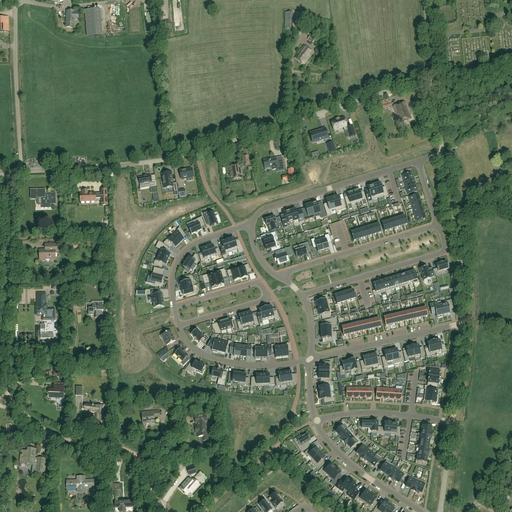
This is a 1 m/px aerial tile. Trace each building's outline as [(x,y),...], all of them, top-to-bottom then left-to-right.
[(67,11),(67,14),(66,14),(66,21),(66,28),(74,28),(75,20),(79,20),(79,12),(75,12),(75,11),(67,11)] [(0,17),(0,31),(9,31),(8,17),(0,17)] [(384,99),(384,100),(379,102),(382,110),(392,106),(389,98),(384,99)] [(405,102),(393,106),(400,124),(411,119),(405,102)] [(343,128),(344,131),(347,130),(348,130),(347,127),(344,118),(339,119),(335,120),(336,121),(331,122),(334,131),(343,128)] [(352,126),(347,127),(348,130),(347,130),(349,137),(356,135),(352,126)] [(325,129),(310,133),(313,143),(328,138),(325,129)] [(335,151),(332,142),(327,144),(329,152),(335,151)] [(276,159),(263,161),(264,168),(272,167),(272,170),(277,169),(277,171),(283,170),(284,171),(282,162),(276,163),(276,159)] [(231,180),(242,179),(240,165),(230,166),(231,180)] [(192,169),(180,171),(181,180),(187,179),(187,178),(193,177),(192,169)] [(289,176),(287,176),(282,177),(283,181),(288,180),(295,179),(293,169),(288,170),(289,176)] [(171,172),(162,174),(164,184),(165,184),(166,188),(173,187),(174,192),(178,191),(176,183),(173,184),(171,172)] [(157,187),(156,180),(152,181),(151,176),(146,176),(144,177),(144,176),(143,176),(144,177),(138,178),(140,187),(149,185),(150,188),(151,188),(152,194),(158,193),(157,187)] [(376,184),(374,185),(378,198),(384,196),(384,198),(388,196),(386,189),(382,190),(382,188),(380,182),(376,183),(376,184)] [(368,194),(365,195),(368,203),(372,201),(372,200),(378,198),(374,185),(371,186),(371,185),(367,186),(368,189),(369,193),(368,194)] [(45,189),(30,190),(31,190),(32,198),(41,198),(41,209),(51,208),(51,202),(56,202),(56,195),(45,195),(45,189)] [(354,191),(353,191),(356,203),(361,202),(362,206),(367,204),(364,192),(360,193),(360,191),(359,190),(358,190),(358,189),(354,190),(354,191)] [(82,194),(80,194),(80,202),(95,201),(95,193),(88,194),(88,190),(82,191),(82,194)] [(352,204),(356,203),(353,191),(352,192),(352,191),(347,192),(348,193),(347,193),(348,197),(344,198),(348,210),(353,209),(352,204)] [(419,194),(409,197),(411,203),(421,200),(419,194)] [(334,197),(332,198),(336,211),(345,208),(343,202),(340,203),(338,196),(337,196),(337,195),(334,196),(334,197)] [(327,205),(324,206),(327,216),(331,215),(330,211),(335,210),(336,211),(332,198),(330,199),(330,198),(326,199),(326,200),(327,205)] [(421,200),(411,203),(413,209),(422,206),(421,200)] [(311,204),(315,217),(320,216),(320,217),(321,218),(322,218),(325,217),(322,206),(319,207),(318,206),(317,203),(317,201),(313,203),(313,204),(311,204)] [(315,217),(311,204),(309,205),(308,204),(304,205),(306,210),(305,211),(302,212),(305,221),(309,220),(309,219),(315,217)] [(422,206),(413,209),(414,216),(424,212),(422,206)] [(293,209),(289,210),(293,222),(299,221),(299,223),(305,221),(302,212),(301,210),(301,211),(297,212),(296,211),(296,209),(293,210),(293,209)] [(284,215),(280,216),(284,228),(289,227),(288,224),(293,222),(289,210),(285,211),(286,212),(283,213),(283,214),(284,215)] [(209,214),(208,212),(203,214),(207,224),(208,225),(210,225),(211,226),(218,224),(218,223),(218,224),(214,213),(214,212),(209,214)] [(414,216),(416,222),(426,219),(424,212),(414,216)] [(188,227),(191,235),(192,235),(191,235),(195,233),(196,233),(195,233),(197,232),(198,232),(202,230),(202,231),(202,230),(201,229),(201,227),(204,226),(201,217),(197,220),(193,222),(194,225),(188,228),(188,227)] [(268,217),(263,219),(265,223),(266,226),(267,226),(270,233),(273,232),(283,229),(280,219),(275,220),(274,217),(269,218),(268,217)] [(180,228),(171,235),(180,244),(184,240),(185,240),(182,237),(184,234),(180,228)] [(263,241),(262,241),(263,244),(264,244),(264,245),(276,241),(275,236),(276,236),(275,232),(269,234),(270,237),(263,240),(263,241)] [(171,235),(163,243),(170,248),(172,246),(175,249),(175,248),(180,244),(171,235)] [(325,237),(320,239),(323,251),(324,250),(325,251),(328,250),(328,249),(329,249),(327,242),(331,241),(329,235),(325,236),(325,237)] [(227,240),(231,251),(237,249),(238,253),(243,252),(239,240),(235,242),(235,240),(234,238),(227,240)] [(314,239),(311,240),(313,246),(316,245),(318,252),(319,252),(319,253),(323,252),(322,251),(323,251),(320,239),(315,240),(314,239)] [(228,253),(231,251),(227,240),(225,241),(225,240),(221,241),(222,245),(223,246),(219,247),(223,259),(227,257),(226,255),(228,255),(228,253)] [(159,241),(155,248),(160,250),(158,255),(168,260),(171,254),(167,253),(167,251),(168,248),(163,244),(159,241)] [(265,246),(264,247),(265,250),(266,250),(266,251),(273,248),(274,251),(280,249),(279,246),(278,246),(276,241),(264,245),(265,246)] [(308,253),(310,252),(307,243),(299,246),(300,249),(294,250),(297,258),(300,257),(300,258),(302,257),(304,256),(304,255),(307,254),(307,253),(308,253)] [(39,250),(39,261),(45,261),(46,259),(49,259),(51,261),(55,261),(55,253),(57,253),(57,244),(45,245),(45,250),(39,250)] [(213,245),(207,247),(210,258),(216,256),(216,257),(220,256),(218,249),(215,250),(213,245)] [(202,255),(199,256),(201,263),(205,261),(205,260),(210,258),(207,247),(200,249),(202,253),(202,255)] [(275,261),(276,261),(278,265),(289,261),(286,253),(291,251),(290,247),(282,250),(283,254),(274,257),(275,261)] [(189,257),(183,267),(185,269),(184,269),(188,272),(194,263),(196,265),(199,262),(197,256),(195,254),(192,259),(189,257)] [(158,255),(154,264),(160,267),(161,265),(162,264),(165,266),(168,260),(158,255)] [(437,269),(434,270),(436,276),(441,274),(440,271),(448,269),(449,269),(448,267),(449,267),(448,262),(447,263),(446,262),(443,263),(443,262),(439,264),(436,265),(437,269)] [(248,265),(237,268),(241,279),(248,277),(247,275),(246,274),(251,272),(250,269),(249,269),(248,265)] [(424,267),(419,269),(420,274),(421,274),(424,281),(431,279),(431,278),(435,276),(433,269),(428,271),(427,267),(425,268),(424,267)] [(151,277),(150,281),(155,282),(155,285),(160,286),(160,284),(162,284),(163,280),(163,277),(162,276),(160,276),(161,270),(154,268),(153,274),(152,274),(151,277)] [(237,268),(227,271),(229,277),(233,276),(233,278),(234,281),(241,279),(237,268)] [(219,273),(214,275),(218,286),(224,284),(223,281),(222,278),(226,277),(224,269),(218,271),(219,273)] [(418,282),(415,271),(410,272),(413,284),(418,282)] [(410,272),(405,274),(409,285),(408,283),(412,281),(413,284),(410,272)] [(208,275),(202,277),(205,284),(210,282),(210,285),(211,288),(213,288),(213,289),(217,288),(217,287),(218,286),(214,275),(208,277),(208,275)] [(180,284),(179,285),(180,289),(181,289),(182,289),(194,286),(193,286),(192,280),(191,276),(183,278),(184,282),(180,283),(180,284)] [(378,282),(373,284),(375,291),(373,292),(374,296),(381,293),(378,282)] [(62,285),(52,285),(52,290),(56,290),(57,292),(57,296),(62,295),(62,285)] [(182,291),(181,291),(182,295),(183,295),(183,296),(188,294),(188,297),(197,294),(194,286),(182,289),(182,291)] [(152,297),(150,297),(151,303),(153,303),(154,308),(163,307),(162,294),(161,294),(160,291),(151,292),(152,297)] [(46,310),(46,305),(45,305),(45,294),(37,294),(37,305),(36,305),(36,315),(43,315),(43,320),(54,320),(54,310),(46,310)] [(320,301),(315,302),(316,306),(317,306),(318,308),(327,305),(329,305),(327,295),(320,297),(320,300),(320,301)] [(440,302),(443,316),(450,314),(449,310),(449,308),(453,307),(451,301),(440,303),(440,302)] [(440,302),(429,304),(431,312),(432,315),(436,314),(437,317),(438,317),(438,318),(442,317),(442,316),(443,316),(440,302)] [(102,305),(102,303),(92,303),(92,309),(88,309),(88,316),(96,316),(96,319),(102,319),(102,311),(103,311),(103,305),(102,305)] [(318,309),(317,309),(318,313),(319,313),(320,316),(321,315),(322,320),(331,318),(328,306),(327,305),(318,308),(318,309)] [(268,307),(265,308),(268,320),(274,318),(275,321),(279,320),(277,313),(276,311),(273,312),(271,306),(268,307)] [(259,313),(256,314),(257,316),(260,325),(263,324),(262,322),(268,320),(265,308),(261,309),(262,309),(259,310),(259,313)] [(246,313),(245,314),(249,328),(248,325),(254,324),(255,326),(258,325),(256,318),(253,319),(251,311),(251,312),(250,312),(249,311),(246,312),(246,313)] [(240,322),(237,323),(239,330),(243,329),(243,327),(248,326),(249,328),(245,314),(244,314),(243,313),(240,314),(240,315),(239,315),(238,315),(240,322)] [(228,318),(223,319),(227,330),(231,329),(232,333),(237,331),(234,321),(232,321),(231,321),(230,318),(228,319),(228,318)] [(325,326),(321,326),(321,332),(333,332),(332,326),(336,326),(335,318),(325,321),(325,326)] [(218,323),(212,325),(213,330),(214,330),(215,334),(221,332),(227,330),(223,319),(219,320),(220,321),(217,322),(218,323)] [(193,332),(191,335),(191,334),(194,337),(193,337),(196,341),(196,340),(199,343),(202,340),(204,343),(209,339),(205,334),(203,336),(200,332),(197,328),(193,331),(193,332)] [(164,334),(160,336),(162,340),(163,339),(167,346),(175,341),(173,336),(170,331),(164,334)] [(333,332),(321,332),(321,339),(325,339),(326,339),(326,343),(333,342),(333,332)] [(212,339),(207,347),(212,348),(212,351),(212,350),(213,351),(213,352),(217,353),(217,352),(219,352),(222,341),(212,339)] [(437,340),(433,341),(436,353),(442,352),(442,353),(446,352),(444,345),(441,345),(440,340),(439,340),(437,341),(437,340)] [(222,341),(219,352),(225,354),(227,349),(230,349),(230,351),(229,354),(230,354),(230,350),(231,342),(228,341),(228,343),(222,341)] [(436,353),(433,341),(429,342),(430,342),(427,343),(428,348),(425,349),(427,357),(430,356),(430,355),(436,353)] [(240,357),(242,345),(231,344),(231,342),(230,350),(230,352),(230,354),(234,355),(233,356),(240,357)] [(287,345),(281,345),(282,357),(289,357),(288,354),(288,353),(289,352),(291,351),(290,343),(287,343),(287,345)] [(251,346),(242,345),(240,357),(246,358),(247,357),(251,357),(251,345),(251,346)] [(251,345),(251,357),(251,355),(255,355),(254,359),(255,359),(255,358),(256,358),(256,359),(260,359),(260,358),(261,358),(261,345),(261,346),(255,346),(255,345),(251,345)] [(261,345),(261,358),(262,358),(262,359),(266,359),(266,358),(267,358),(267,359),(268,359),(268,356),(268,355),(271,355),(271,356),(271,345),(261,345)] [(275,345),(271,345),(271,356),(272,356),(272,353),(275,353),(275,354),(275,358),(282,357),(281,345),(275,346),(275,345)] [(415,345),(412,346),(414,358),(420,356),(421,358),(425,357),(423,349),(419,350),(418,345),(415,346),(415,345)] [(414,358),(412,346),(408,347),(405,348),(406,352),(406,353),(403,353),(405,361),(409,361),(408,359),(414,358)] [(189,356),(181,348),(180,349),(178,347),(174,350),(176,352),(174,354),(178,357),(177,358),(178,359),(179,358),(182,362),(180,363),(183,366),(189,360),(187,358),(189,356)] [(159,353),(161,356),(169,351),(167,348),(159,353)] [(397,349),(390,351),(394,366),(394,365),(404,362),(402,354),(398,355),(397,349)] [(384,368),(394,366),(390,351),(384,352),(385,359),(382,360),(384,368)] [(369,356),(372,367),(378,366),(378,367),(382,366),(380,359),(377,359),(376,354),(375,354),(375,353),(371,354),(372,355),(369,356)] [(372,367),(369,356),(367,356),(367,355),(363,356),(364,357),(363,357),(364,362),(360,363),(362,371),(366,370),(366,369),(372,367)] [(355,359),(348,361),(350,372),(357,370),(357,372),(361,371),(359,364),(356,365),(356,363),(355,359)] [(198,363),(195,361),(192,366),(189,365),(185,371),(191,374),(193,369),(198,371),(197,372),(202,374),(204,370),(203,369),(205,366),(202,364),(198,362),(198,363)] [(343,368),(339,368),(340,376),(341,376),(345,375),(345,373),(350,371),(350,372),(348,361),(342,362),(343,368)] [(318,372),(330,372),(331,363),(322,362),(322,366),(319,366),(319,369),(318,369),(318,372)] [(439,368),(430,367),(428,377),(439,378),(439,377),(441,377),(441,373),(440,373),(440,372),(439,372),(439,368)] [(213,368),(211,376),(219,378),(217,385),(224,386),(227,373),(223,372),(223,371),(213,368)] [(287,372),(284,372),(286,385),(297,384),(297,374),(291,375),(291,370),(286,371),(287,372)] [(275,379),(277,387),(286,385),(284,372),(282,372),(282,371),(278,372),(279,378),(275,379)] [(230,373),(229,373),(228,384),(232,385),(232,383),(238,383),(238,384),(240,373),(233,372),(233,374),(230,373)] [(330,382),(330,372),(318,372),(317,376),(318,376),(318,379),(322,379),(322,382),(330,382)] [(246,378),(246,374),(240,373),(238,384),(248,386),(249,379),(246,378)] [(251,379),(251,387),(263,386),(262,374),(256,375),(256,379),(251,379)] [(270,386),(275,386),(274,378),(269,378),(269,374),(262,374),(263,386),(270,386)] [(439,378),(428,377),(427,386),(434,387),(437,387),(437,384),(438,384),(438,383),(440,384),(440,379),(439,379),(439,378)] [(319,393),(331,392),(330,386),(332,386),(332,382),(330,382),(322,382),(322,387),(317,387),(318,391),(319,391),(319,393)] [(48,397),(48,398),(51,398),(51,400),(55,400),(55,398),(64,399),(64,387),(64,383),(53,383),(55,383),(54,387),(53,386),(53,390),(49,390),(49,389),(48,389),(48,396),(47,396),(47,397),(48,397)] [(424,389),(425,389),(425,395),(437,397),(437,396),(438,396),(438,392),(437,392),(437,391),(434,390),(434,387),(427,386),(425,386),(424,389)] [(331,392),(319,393),(320,396),(318,396),(319,400),(324,399),(324,404),(329,403),(330,406),(335,405),(334,398),(331,398),(331,392)] [(423,401),(422,405),(431,406),(432,403),(436,403),(436,402),(437,402),(437,398),(436,398),(437,397),(425,395),(424,401),(423,401)] [(86,405),(83,405),(82,409),(96,412),(98,424),(104,424),(104,407),(97,405),(86,405)] [(153,411),(141,412),(143,425),(147,425),(147,424),(153,424),(154,424),(153,411)] [(502,411),(497,416),(501,420),(506,415),(502,411)] [(485,414),(476,427),(487,434),(489,432),(500,440),(507,430),(485,414)] [(196,416),(196,417),(197,423),(196,423),(197,427),(194,428),(195,434),(198,434),(199,437),(202,436),(203,442),(208,441),(207,434),(205,422),(207,422),(206,416),(205,415),(196,416)] [(371,433),(372,421),(368,421),(368,422),(362,422),(362,423),(358,422),(358,427),(361,427),(361,428),(371,429),(371,433)] [(372,421),(371,433),(377,434),(377,435),(380,435),(380,436),(381,436),(381,428),(378,427),(378,422),(372,421)] [(338,430),(335,432),(339,436),(348,428),(346,426),(342,422),(336,427),(338,430)] [(381,428),(381,436),(384,436),(384,434),(390,434),(390,435),(391,422),(385,422),(384,428),(381,428)] [(391,422),(390,435),(396,436),(396,437),(399,437),(400,436),(400,428),(397,427),(397,424),(391,423),(391,422)] [(421,432),(432,433),(432,430),(431,430),(432,427),(428,426),(429,423),(423,423),(421,432)] [(348,428),(339,436),(341,438),(340,439),(342,441),(352,433),(348,428)] [(471,432),(468,436),(474,440),(477,436),(471,432)] [(352,433),(342,441),(346,445),(355,437),(352,433)] [(301,453),(308,447),(306,443),(311,441),(307,434),(301,437),(300,436),(296,439),(300,446),(298,447),(301,453)] [(355,437),(346,445),(347,445),(350,449),(353,446),(355,449),(361,443),(357,439),(356,441),(354,438),(355,437)] [(360,458),(367,450),(362,446),(356,454),(361,457),(360,458)] [(312,460),(320,453),(316,448),(313,450),(312,450),(310,448),(304,454),(307,457),(308,456),(312,460)] [(21,451),(19,463),(33,465),(32,473),(41,474),(41,473),(45,473),(46,459),(38,458),(38,459),(35,458),(36,450),(27,449),(27,452),(21,451)] [(428,457),(429,451),(415,449),(415,452),(418,453),(418,455),(417,455),(428,457)] [(367,450),(360,458),(364,461),(372,452),(371,453),(367,450)] [(372,452),(364,461),(365,462),(365,461),(369,464),(377,454),(376,455),(372,452)] [(325,457),(320,453),(312,460),(310,462),(318,470),(324,464),(321,461),(325,457)] [(377,454),(369,464),(374,467),(377,464),(379,466),(383,461),(381,459),(381,458),(377,454)] [(428,457),(417,455),(415,464),(421,465),(422,462),(426,463),(427,457),(428,457)] [(385,462),(383,461),(379,466),(382,467),(380,471),(385,474),(390,466),(391,464),(386,461),(385,462)] [(328,477),(336,468),(335,468),(335,467),(332,464),(332,465),(331,464),(327,468),(324,466),(318,472),(323,477),(325,475),(328,477)] [(194,466),(186,468),(189,476),(196,473),(194,466)] [(394,469),(390,466),(385,474),(389,477),(388,478),(389,478),(394,469)] [(341,473),(336,468),(328,477),(332,481),(331,483),(334,486),(341,478),(338,476),(341,473)] [(394,469),(389,478),(393,481),(400,470),(399,472),(394,469)] [(400,470),(393,481),(394,480),(398,483),(401,480),(404,482),(407,475),(400,470)] [(407,475),(404,482),(407,483),(406,488),(411,490),(415,478),(410,477),(410,476),(407,475)] [(77,481),(66,481),(66,489),(77,489),(77,493),(85,492),(85,489),(94,488),(94,480),(85,481),(84,477),(76,477),(77,481)] [(415,478),(410,491),(416,493),(420,481),(415,478)] [(181,486),(179,489),(182,491),(186,495),(192,488),(194,490),(198,484),(194,480),(192,482),(188,479),(182,486),(181,486)] [(342,480),(341,481),(336,487),(344,493),(353,482),(350,480),(349,481),(347,479),(345,482),(342,480)] [(426,483),(420,481),(416,493),(418,494),(419,493),(421,494),(426,483)] [(353,482),(344,493),(352,500),(357,493),(358,492),(355,490),(357,487),(355,485),(356,484),(353,482)] [(365,504),(371,494),(366,491),(363,495),(359,493),(356,498),(365,504)] [(277,511),(281,508),(279,505),(284,501),(279,495),(278,496),(276,492),(275,493),(274,492),(270,495),(271,496),(270,497),(268,499),(277,511)] [(376,498),(371,494),(365,504),(373,510),(378,503),(375,501),(376,498)] [(115,501),(115,508),(119,508),(119,511),(125,511),(125,508),(134,508),(133,501),(118,501),(118,497),(115,497),(115,501)] [(261,508),(264,511),(268,511),(273,509),(270,505),(269,506),(265,500),(260,504),(262,507),(261,508)] [(384,511),(389,506),(384,502),(381,507),(377,505),(373,511),(374,511),(384,511)]
